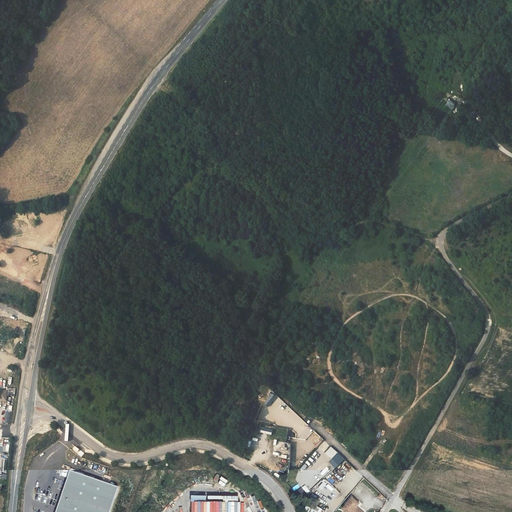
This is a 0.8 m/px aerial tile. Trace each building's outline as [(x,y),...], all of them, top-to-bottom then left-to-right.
[(291,444),(274,441),(273,457),(290,459),(291,444)] [(337,453),(330,446),(325,451),(332,458),(337,453)] [(338,480),(342,475),(336,470),(332,476),(338,480)] [(109,511),(117,487),(70,471),(56,511),(109,511)] [(240,509),(246,501),(240,497),(235,506),(240,509)] [(346,511),(360,511),(361,511),(356,508),(359,505),(352,499),(343,509),(346,511)] [(321,511),(323,509),(309,502),(305,511),(321,511)]
